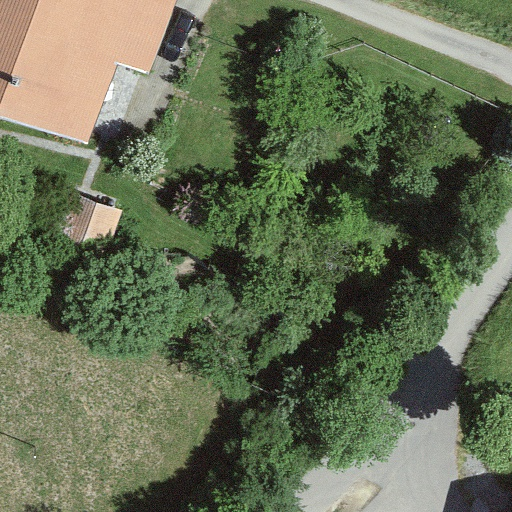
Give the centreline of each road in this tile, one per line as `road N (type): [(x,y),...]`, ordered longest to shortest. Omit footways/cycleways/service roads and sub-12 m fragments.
road 1 (unclassified): [(297,511),(464,321),(511,234)]
road 2 (unclassified): [(511,73),(339,0)]
